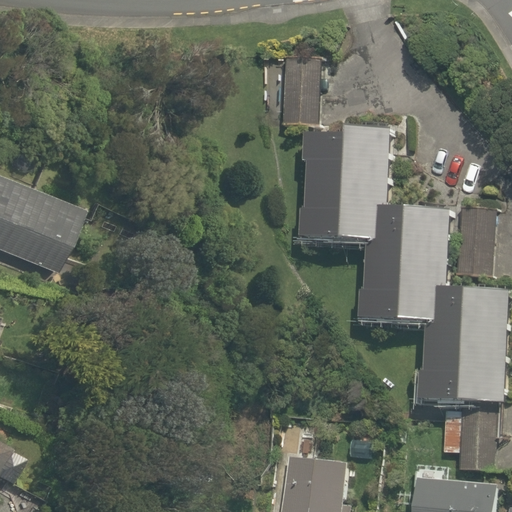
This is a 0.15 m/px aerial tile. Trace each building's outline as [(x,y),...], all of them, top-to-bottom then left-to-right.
[(329,65),(292,63),(287,127),(324,130),(329,65)] [(321,165),(330,165),(327,215),(317,215),(315,241),(380,246),(374,326),(447,331),(441,409),(511,414),(511,292),(468,290),(474,207),(408,203),(413,131),(368,128),(367,139),(323,136),(321,165)] [(0,252),(66,278),(91,213),(0,177),(0,252)] [(511,416),(450,413),(447,459),(467,460),(466,473),(510,475),(511,440),(511,416)] [(0,470),(9,455),(0,450),(0,470)] [(361,511),(370,470),(295,455),(284,511),(361,511)] [(511,511),(511,493),(432,482),(429,511),(511,511)]
